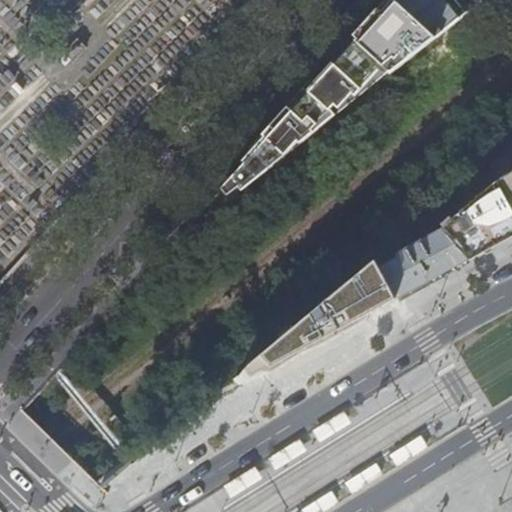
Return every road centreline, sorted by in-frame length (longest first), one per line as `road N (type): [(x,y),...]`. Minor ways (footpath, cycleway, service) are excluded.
road 1 (residential): [(325,0),(0,350)]
road 2 (primary): [(511,294),(151,511)]
road 3 (primary): [(356,511),(511,415)]
